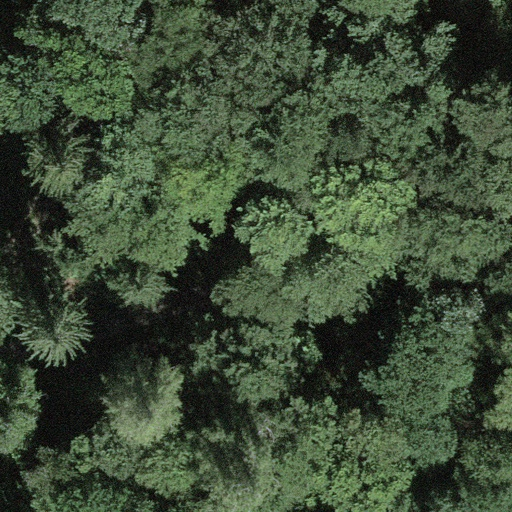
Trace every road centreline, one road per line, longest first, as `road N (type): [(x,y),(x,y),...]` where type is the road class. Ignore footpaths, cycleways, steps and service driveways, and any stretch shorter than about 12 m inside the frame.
road 1 (track): [(471,184),(0,358)]
road 2 (track): [(0,274),(101,95),(137,0)]
